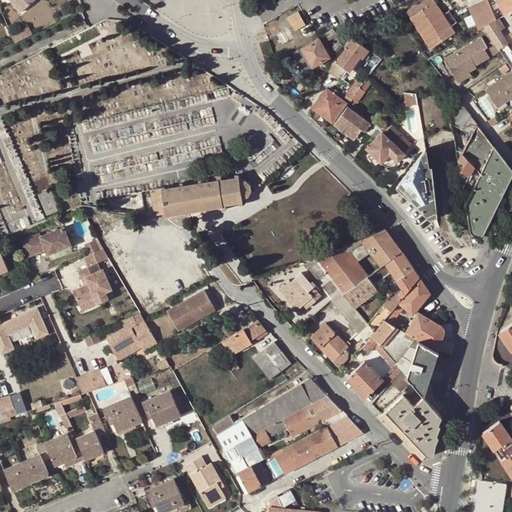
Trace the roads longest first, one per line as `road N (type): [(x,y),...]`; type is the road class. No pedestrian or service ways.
road 1 (residential): [(157,219),(194,240),(225,283),(256,304),(448,507)]
road 2 (tertiary): [(436,275),(394,217),(257,84),(244,46)]
road 3 (tertiary): [(474,328),(448,507)]
road 4 (tertiary): [(244,46),(192,44),(123,0)]
